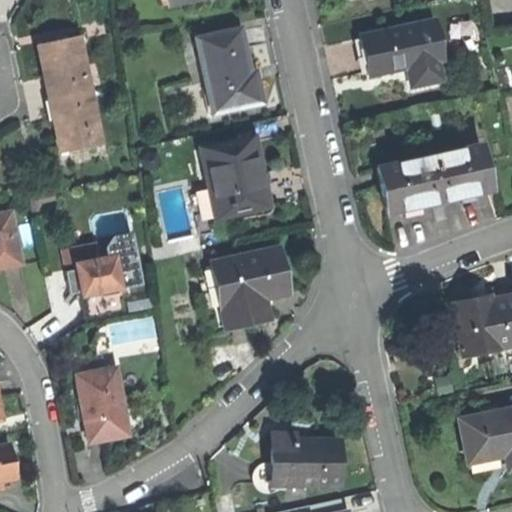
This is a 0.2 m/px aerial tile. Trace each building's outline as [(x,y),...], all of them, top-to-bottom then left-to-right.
[(434,22),(360,38),(365,60),(369,77),(406,68),(411,89),(441,82),(436,61),(442,60),(434,22)] [(239,31),(195,40),(207,94),(214,93),(218,111),(260,103),(256,81),(249,82),(245,61),(239,31)] [(53,150),(93,144),(78,37),(39,43),(43,74),(50,128),(53,150)] [(219,117),(218,111),(214,93),(207,94),(201,95),(204,112),(212,119),(219,117)] [(253,138),(204,148),(212,191),(218,217),(268,206),(260,169),(253,138)] [(375,168),(385,213),(431,202),(432,205),(437,204),(443,203),(442,200),(489,190),(479,145),(375,168)] [(213,218),(218,217),(212,191),(192,195),(200,234),(216,230),(213,218)] [(0,213),(0,266),(6,266),(22,263),(12,212),(0,213)] [(278,250),(213,264),(218,286),(223,285),(226,300),(221,301),(227,328),(253,322),(249,301),(287,293),(282,271),(278,250)] [(78,284),(81,296),(120,288),(114,256),(74,264),(78,284)] [(123,288),(120,288),(81,296),(85,320),(127,312),(123,288)] [(452,303),(462,354),(511,344),(511,295),(500,298),(489,301),(488,296),(452,303)] [(83,409),(88,442),(126,436),(125,429),(122,411),(116,369),(77,375),(83,409)] [(511,407),(457,419),(466,462),(503,454),(511,453),(511,457),(511,407)] [(139,409),(122,411),(125,429),(141,427),(139,409)] [(271,487),(338,487),(338,443),(310,443),(295,443),(295,438),(271,438),(271,487)] [(0,482),(17,479),(14,461),(10,443),(0,445),(0,482)] [(509,469),(511,468),(511,457),(511,453),(503,454),(506,469),(509,469)]
